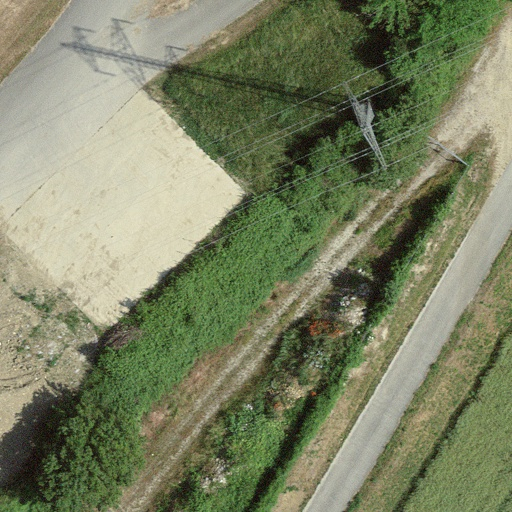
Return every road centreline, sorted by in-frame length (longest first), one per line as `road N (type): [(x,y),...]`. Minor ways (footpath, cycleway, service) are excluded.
road 1 (track): [(511,53),(98,511)]
road 2 (unclassified): [(309,511),(511,163)]
